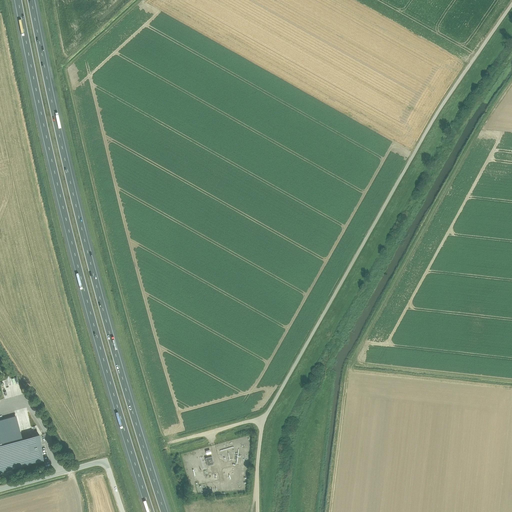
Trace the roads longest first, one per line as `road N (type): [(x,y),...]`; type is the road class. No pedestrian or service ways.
road 1 (unclassified): [(257,511),(262,420),(437,111),(511,4)]
road 2 (motorway): [(164,511),(86,250),(31,0)]
road 3 (motorway): [(18,0),(77,266),(150,511)]
